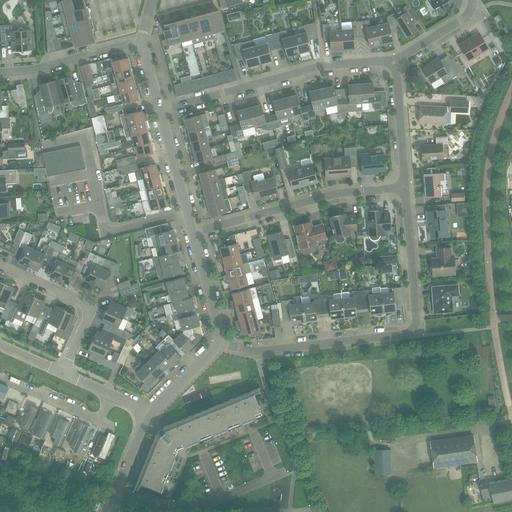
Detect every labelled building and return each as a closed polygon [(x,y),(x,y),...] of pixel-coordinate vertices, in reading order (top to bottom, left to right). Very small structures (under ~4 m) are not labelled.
[(68,0),(63,1),(61,2),(58,4),(61,14),(85,7),(83,0),(68,0)] [(428,0),(434,9),(448,0),(428,0)] [(88,7),(85,7),(61,14),(64,25),(91,18),(88,7)] [(405,13),(396,19),(400,25),(406,36),(417,30),(412,22),(417,19),(410,7),(404,11),(405,13)] [(235,12),(237,19),(249,16),(247,9),(235,12)] [(218,11),(207,14),(212,33),(223,30),(218,11)] [(212,33),(207,14),(197,17),(203,42),(214,39),(212,33)] [(388,23),(377,26),(382,45),(393,42),(390,29),(396,28),(400,25),(396,19),(393,14),(386,18),(388,23)] [(203,42),(197,17),(186,19),(191,39),(193,45),(203,42)] [(94,29),(91,18),(64,25),(67,36),(72,35),(91,30),(94,29)] [(186,19),(176,22),(181,41),(191,39),(186,19)] [(364,21),(358,22),(359,35),(367,35),(370,48),(382,45),(377,26),(371,27),(369,20),(364,21)] [(162,42),(164,51),(169,50),(170,44),(181,41),(176,22),(165,25),(166,31),(164,31),(166,36),(168,36),(169,40),(162,42)] [(352,29),(341,30),(342,50),(354,49),(353,36),(359,35),(358,22),(351,22),(352,29)] [(300,34),(294,36),(299,54),(311,50),(310,44),(311,42),(310,40),(317,38),(315,23),(299,27),(300,34)] [(12,41),(12,52),(32,50),(31,30),(24,31),(22,27),(20,31),(13,31),(13,25),(0,25),(0,27),(1,43),(2,43),(2,42),(12,41)] [(342,50),(341,30),(330,31),(329,25),(322,25),(323,38),(330,38),(331,51),(342,50)] [(94,41),(91,30),(72,35),(75,46),(94,41)] [(283,31),(273,34),(277,49),(282,48),(283,50),(285,51),(287,57),(299,54),(294,36),(288,37),(286,33),(283,31)] [(253,40),(255,46),(260,64),(272,61),(270,55),(272,53),(271,51),(277,49),(273,34),(253,40)] [(459,46),(468,61),(488,49),(479,34),(473,37),(473,38),(468,41),(467,40),(459,46)] [(59,38),(53,40),(56,52),(62,50),(59,38)] [(56,52),(53,40),(47,42),(48,54),(56,52)] [(260,64),(255,46),(243,50),(241,43),(233,45),(237,60),(243,58),(244,61),(246,62),(247,68),(260,64)] [(198,47),(192,49),(194,61),(201,59),(198,47)] [(422,70),(430,84),(440,78),(444,84),(458,75),(447,56),(440,61),(438,58),(431,63),(432,64),(422,70)] [(127,58),(112,62),(111,58),(104,60),(106,69),(113,67),(115,73),(130,69),(127,58)] [(92,79),(88,64),(81,66),(84,81),(92,79)] [(133,79),(130,69),(115,73),(116,78),(110,80),(111,85),(133,79)] [(234,69),(227,71),(230,83),(237,81),(234,69)] [(227,71),(220,73),(224,84),(230,83),(227,71)] [(220,73),(213,75),(216,86),(224,84),(220,73)] [(213,75),(207,76),(210,88),(216,86),(213,75)] [(207,76),(200,78),(203,90),(210,88),(207,76)] [(71,77),(55,81),(61,103),(70,100),(70,101),(70,100),(71,102),(71,103),(72,104),(73,105),(74,106),(76,106),(77,106),(87,103),(86,97),(82,85),(73,87),(71,77)] [(200,78),(194,80),(197,92),(203,90),(200,78)] [(94,84),(92,79),(84,81),(86,86),(87,91),(92,90),(91,85),(94,84)] [(136,90),(133,79),(111,85),(112,90),(119,88),(120,94),(136,90)] [(194,80),(187,82),(190,94),(197,92),(194,80)] [(43,95),(34,97),(38,117),(39,116),(49,114),(50,113),(51,113),(52,112),(53,111),(53,110),(53,109),(53,108),(53,107),(53,105),(61,103),(55,81),(40,85),(41,90),(43,95)] [(368,81),(360,82),(362,103),(374,102),(374,110),(382,109),(380,97),(374,97),(373,83),(368,84),(368,81)] [(187,82),(181,84),(184,95),(190,94),(187,82)] [(362,111),(362,103),(360,82),(353,82),(353,85),(348,85),(349,99),(343,99),(344,112),(362,111)] [(184,95),(181,84),(174,86),(177,97),(184,95)] [(321,87),(325,107),(327,114),(338,112),(344,112),(343,99),(336,100),(333,86),(329,87),(328,85),(321,87)] [(312,105),(306,107),(309,119),(316,118),(314,110),(325,107),(321,87),(313,88),(314,91),(309,92),(312,105)] [(11,91),(12,96),(21,108),(27,107),(24,90),(23,90),(24,94),(18,94),(18,90),(11,91)] [(95,101),(92,90),(87,91),(89,96),(86,97),(87,103),(95,101)] [(139,100),(136,90),(120,94),(113,96),(115,102),(122,100),(123,104),(139,100)] [(0,117),(9,117),(8,106),(2,106),(1,91),(0,91),(0,117)] [(291,94),(284,96),(290,116),(301,113),(303,121),(309,119),(306,107),(300,109),(297,95),(292,96),(291,94)] [(276,115),(270,117),(274,129),(280,127),(279,125),(291,122),(290,116),(284,96),(277,98),(277,100),(273,102),(276,115)] [(419,123),(445,125),(446,112),(468,113),(468,102),(460,102),(450,101),(450,108),(420,106),(419,123)] [(121,104),(105,109),(107,115),(123,110),(121,104)] [(256,104),(248,106),(254,126),(260,124),(261,128),(264,130),(267,129),(267,131),(274,129),(270,117),(265,118),(261,105),(256,106),(256,104)] [(254,126),(248,106),(241,108),(242,110),(237,111),(241,125),(235,126),(237,137),(238,139),(244,137),(242,129),(254,126)] [(141,111),(127,115),(126,113),(120,115),(123,127),(144,122),(141,111)] [(195,117),(194,114),(188,116),(189,118),(185,120),(187,127),(183,128),(185,133),(204,128),(209,126),(206,114),(195,117)] [(107,132),(103,115),(91,119),(96,135),(106,132),(107,132)] [(218,116),(221,127),(227,126),(224,115),(218,116)] [(9,117),(0,117),(0,137),(2,138),(1,130),(3,129),(10,129),(9,117)] [(147,132),(144,122),(123,127),(126,138),(132,136),(147,132)] [(189,137),(191,142),(207,138),(204,128),(185,133),(186,138),(189,137)] [(109,143),(106,132),(96,135),(96,140),(97,146),(102,144),(109,143)] [(150,143),(147,132),(132,136),(133,140),(121,143),(122,150),(134,147),(150,143)] [(285,135),(278,136),(279,143),(286,142),(285,135)] [(421,146),(422,160),(443,158),(442,145),(448,145),(448,137),(435,138),(436,145),(421,146)] [(189,148),(190,153),(209,148),(207,138),(191,142),(192,147),(189,148)] [(282,144),(287,163),(295,161),(290,142),(282,144)] [(8,144),(8,151),(2,152),(2,151),(0,150),(0,164),(2,165),(2,159),(6,158),(17,157),(17,151),(24,151),(24,143),(8,144)] [(153,153),(150,143),(134,147),(137,158),(153,153)] [(81,146),(74,147),(77,159),(83,157),(81,146)] [(209,148),(190,153),(191,158),(193,164),(196,163),(203,161),(205,166),(226,161),(237,158),(236,152),(225,154),(225,155),(218,157),(215,146),(209,148)] [(74,147),(68,148),(70,160),(77,159),(74,147)] [(275,149),(280,169),(288,167),(283,147),(275,149)] [(325,159),(327,180),(336,179),(336,177),(350,176),(350,167),(358,167),(356,147),(344,148),(345,157),(325,159)] [(68,148),(62,150),(64,161),(70,160),(68,148)] [(62,150),(55,151),(58,163),(64,161),(62,150)] [(55,151),(49,152),(51,164),(58,163),(55,151)] [(43,153),(45,165),(51,164),(49,152),(43,153)] [(361,154),(362,175),(372,174),(372,172),(386,171),(385,155),(371,156),(371,153),(361,154)] [(136,164),(134,156),(115,161),(118,169),(136,164)] [(83,157),(77,159),(79,171),(86,169),(83,157)] [(239,164),(237,158),(226,161),(228,167),(239,164)] [(77,159),(70,160),(73,172),(79,171),(77,159)] [(70,160),(64,161),(66,173),(73,172),(70,160)] [(64,161),(58,163),(60,174),(66,173),(64,161)] [(58,163),(51,164),(54,176),(60,174),(58,163)] [(51,164),(45,165),(47,177),(54,176),(51,164)] [(138,169),(136,164),(118,169),(119,175),(124,173),(125,175),(135,172),(137,181),(143,179),(159,175),(156,164),(138,169)] [(288,171),(293,189),(302,186),(302,185),(305,184),(306,185),(317,182),(312,165),(288,171)] [(0,191),(6,191),(18,191),(17,183),(17,169),(8,170),(0,170),(0,191)] [(197,181),(199,185),(218,180),(215,170),(199,174),(201,180),(197,181)] [(242,174),(244,180),(247,193),(254,191),(256,199),(268,196),(269,198),(278,195),(273,179),(265,181),(264,179),(252,182),(249,172),(242,174)] [(423,175),(425,198),(445,196),(443,173),(423,175)] [(161,185),(159,175),(143,179),(146,190),(161,185)] [(218,180),(199,185),(200,190),(203,189),(205,194),(225,189),(227,188),(225,179),(218,180)] [(164,196),(161,185),(146,190),(149,200),(164,196)] [(206,200),(203,200),(204,205),(228,199),(225,189),(205,194),(206,200)] [(247,202),(244,191),(238,192),(241,203),(247,202)] [(0,220),(2,220),(2,218),(9,217),(9,212),(17,211),(16,196),(0,197),(0,220)] [(167,207),(164,196),(149,200),(142,202),(146,216),(160,212),(159,209),(167,207)] [(120,197),(112,199),(107,200),(109,206),(109,211),(115,209),(119,208),(118,203),(121,203),(120,197)] [(231,211),(228,199),(204,205),(205,210),(209,209),(210,214),(216,213),(217,215),(231,211)] [(118,221),(115,209),(109,211),(112,223),(118,221)] [(429,222),(430,237),(448,236),(446,210),(426,212),(427,223),(429,222)] [(369,236),(370,237),(370,238),(370,239),(371,239),(371,240),(373,240),(373,241),(375,241),(376,241),(377,240),(378,239),(379,239),(379,238),(380,237),(380,236),(380,235),(384,235),(384,232),(391,231),(389,213),(382,214),(382,211),(367,212),(369,236)] [(329,218),(332,228),(335,238),(336,241),(337,243),(339,243),(343,242),(344,241),(344,239),(343,236),(351,234),(350,231),(357,231),(355,215),(346,216),(345,214),(329,218)] [(0,253),(8,257),(9,253),(10,254),(15,256),(19,247),(20,244),(15,242),(13,246),(6,243),(5,242),(8,240),(1,230),(6,230),(5,223),(0,223),(0,253)] [(295,227),(300,248),(316,244),(315,242),(326,239),(322,225),(315,227),(315,228),(312,229),(310,223),(295,227)] [(153,247),(155,247),(176,241),(173,230),(162,233),(159,225),(145,229),(147,238),(151,237),(153,247)] [(25,249),(19,263),(28,267),(35,251),(26,247),(28,243),(29,243),(32,236),(26,232),(20,244),(19,247),(25,249)] [(71,232),(68,239),(76,243),(79,236),(71,232)] [(267,236),(274,261),(282,258),(281,256),(288,254),(289,259),(296,257),(291,241),(285,243),(282,232),(267,236)] [(237,245),(235,235),(228,238),(229,239),(226,240),(225,240),(225,241),(224,241),(224,242),(224,243),(224,244),(225,247),(220,248),(222,256),(217,257),(218,260),(240,254),(237,245)] [(253,240),(255,250),(256,253),(263,251),(262,248),(260,238),(253,240)] [(153,258),(179,251),(176,241),(155,247),(158,257),(153,258)] [(40,253),(35,251),(28,267),(38,271),(44,258),(50,260),(56,246),(57,244),(51,242),(49,247),(44,245),(40,253)] [(62,249),(56,246),(50,260),(55,263),(49,276),(59,281),(69,258),(60,254),(62,249)] [(431,259),(433,276),(455,274),(454,256),(451,256),(451,248),(436,249),(437,258),(431,259)] [(153,258),(156,269),(179,263),(176,252),(179,252),(179,251),(153,258)] [(90,253),(86,262),(85,264),(90,266),(84,280),(94,284),(101,268),(92,264),(96,255),(90,253)] [(245,253),(240,254),(218,260),(219,264),(224,262),(226,269),(248,263),(245,253)] [(78,262),(69,258),(59,281),(69,285),(75,272),(80,274),(85,264),(86,262),(80,260),(78,262)] [(105,259),(101,268),(94,284),(105,288),(110,275),(113,276),(118,264),(105,259)] [(179,263),(156,269),(159,279),(182,273),(179,263)] [(250,273),(248,263),(226,269),(227,275),(223,277),(224,280),(245,275),(250,273)] [(318,284),(321,284),(321,272),(307,272),(307,279),(317,279),(318,284)] [(248,285),(245,275),(224,280),(225,284),(229,282),(231,290),(248,285)] [(167,282),(169,293),(186,288),(183,277),(167,282)] [(117,285),(119,291),(131,286),(129,280),(117,285)] [(138,283),(131,286),(119,291),(122,297),(139,291),(138,283)] [(0,308),(4,310),(1,317),(7,320),(14,303),(9,300),(14,288),(4,284),(0,293),(0,308)] [(433,302),(434,313),(449,312),(449,306),(452,306),(451,296),(458,296),(457,286),(432,288),(433,296),(434,297),(434,301),(433,302)] [(234,301),(230,302),(230,306),(252,300),(258,298),(255,287),(249,289),(232,294),(234,301)] [(387,288),(380,289),(381,295),(384,316),(385,316),(387,315),(389,315),(391,314),(392,313),(394,312),(395,311),(396,311),(396,308),(403,307),(401,287),(388,289),(387,288)] [(172,301),(172,303),(192,298),(191,298),(189,298),(186,288),(169,293),(170,295),(166,296),(168,302),(172,301)] [(372,291),(361,292),(363,312),(370,311),(370,314),(371,314),(375,315),(378,316),(381,316),(384,316),(381,295),(380,289),(380,288),(372,288),(372,291)] [(349,298),(342,299),(344,321),(347,320),(350,319),(353,318),(356,315),(356,313),(363,312),(361,292),(349,293),(349,298)] [(24,323),(25,320),(35,298),(25,293),(20,305),(14,303),(7,320),(13,322),(14,318),(24,323)] [(333,295),(321,297),(324,317),(330,316),(331,318),(332,318),(334,320),(337,320),(339,321),(342,321),(344,321),(342,299),(334,300),(333,295)] [(310,303),(302,304),(305,326),(307,325),(310,324),(312,323),(314,322),(316,320),(317,320),(317,317),(324,317),(321,297),(309,298),(310,303)] [(31,331),(37,333),(45,316),(39,314),(44,302),(35,298),(25,320),(34,324),(31,331)] [(192,298),(170,304),(173,314),(194,309),(192,298)] [(236,308),(238,314),(255,310),(252,300),(230,306),(231,309),(236,308)] [(305,326),(302,304),(294,305),(293,300),(281,301),(284,321),(291,320),(291,323),(292,323),(295,324),(298,325),(301,326),(305,326)] [(111,302),(106,312),(122,319),(123,318),(129,321),(134,310),(128,307),(127,309),(111,302)] [(49,323),(58,327),(65,311),(55,307),(50,319),(45,316),(37,333),(43,336),(49,323)] [(183,330),(183,332),(193,334),(191,328),(199,326),(194,309),(173,314),(174,320),(180,319),(183,330)] [(235,322),(236,325),(257,320),(255,310),(238,314),(239,321),(235,322)] [(65,311),(58,327),(54,335),(68,341),(73,329),(72,330),(69,329),(75,316),(65,311)] [(114,327),(111,332),(127,339),(129,333),(118,328),(122,319),(106,312),(102,321),(114,327)] [(281,326),(279,313),(272,314),(274,327),(281,326)] [(257,320),(236,325),(237,329),(241,328),(243,335),(248,334),(249,337),(249,338),(251,339),(252,339),(255,339),(256,340),(263,339),(257,320)] [(97,332),(92,342),(108,349),(113,340),(124,345),(127,339),(111,332),(109,337),(97,332)] [(193,334),(183,332),(183,333),(182,333),(174,341),(169,335),(164,340),(170,345),(169,345),(181,358),(194,345),(188,339),(193,335),(193,334)] [(170,345),(164,340),(156,347),(160,351),(162,353),(161,353),(173,365),(181,358),(169,345),(170,345)] [(108,349),(92,342),(88,352),(100,357),(97,363),(113,370),(115,364),(104,358),(108,349)] [(117,362),(123,365),(124,365),(130,351),(124,346),(117,362)] [(162,353),(160,351),(152,359),(164,371),(171,363),(173,366),(173,365),(161,353),(162,353)] [(152,359),(144,366),(156,378),(164,371),(152,359)] [(156,378),(144,366),(141,363),(135,370),(138,373),(136,374),(148,386),(156,378)] [(253,394),(199,416),(165,430),(159,437),(140,483),(161,492),(178,449),(262,415),(262,414),(253,394)] [(9,401),(7,406),(17,410),(19,405),(9,401)] [(17,410),(7,406),(5,411),(15,415),(17,410)] [(26,414),(20,412),(15,423),(27,429),(35,410),(29,407),(26,414)] [(54,417),(42,413),(32,437),(33,437),(43,442),(54,417)] [(6,424),(12,427),(16,419),(9,416),(6,424)] [(72,425),(57,419),(49,438),(55,441),(53,446),(56,447),(61,450),(72,425)] [(79,422),(68,446),(74,449),(72,453),(85,459),(98,430),(79,422)] [(8,439),(17,443),(22,432),(12,428),(8,439)] [(19,443),(24,445),(28,435),(23,433),(19,443)] [(32,437),(28,435),(24,445),(29,447),(33,437),(32,437)] [(106,439),(100,437),(91,456),(104,461),(110,448),(114,438),(108,435),(106,439)] [(473,436),(430,442),(434,466),(476,460),(473,436)] [(51,457),(56,460),(61,450),(56,447),(51,457)] [(66,452),(61,450),(56,460),(61,462),(66,452)] [(374,450),(374,475),(390,475),(390,450),(374,450)] [(91,475),(97,477),(101,467),(96,465),(91,475)] [(56,482),(64,486),(71,471),(62,467),(56,482)] [(483,501),(492,499),(493,503),(511,498),(511,478),(480,486),(483,501)]
